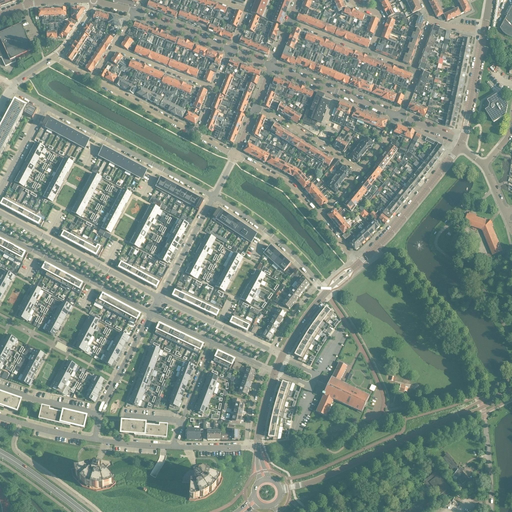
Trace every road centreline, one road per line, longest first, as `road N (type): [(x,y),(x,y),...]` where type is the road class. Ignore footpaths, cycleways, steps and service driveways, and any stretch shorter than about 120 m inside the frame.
road 1 (unclassified): [(280,489),(448,419)]
road 2 (residential): [(404,418),(382,412),(383,392),(369,362),(325,292)]
road 3 (tertiary): [(358,262),(459,145)]
road 4 (unclassified): [(394,114),(271,66)]
road 5 (residential): [(255,107),(359,171)]
